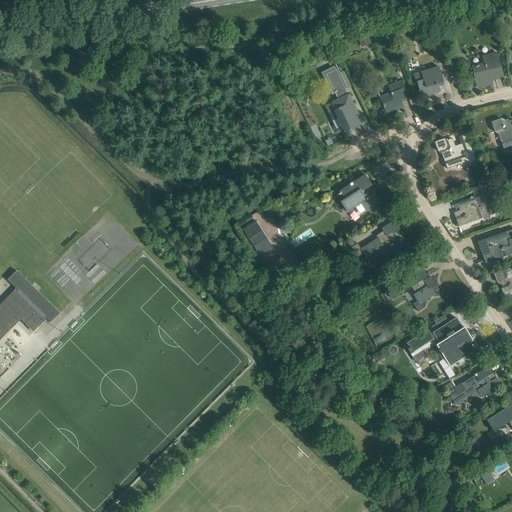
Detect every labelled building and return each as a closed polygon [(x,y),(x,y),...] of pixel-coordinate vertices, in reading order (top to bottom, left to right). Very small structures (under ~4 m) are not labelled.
[(370,37),(359,40),(363,52),(373,48),(370,37)] [(497,53),(482,56),(484,63),(472,66),(475,78),(477,88),(492,84),(491,80),(503,78),(497,53)] [(362,125),(358,116),(348,95),(347,95),(334,67),(321,73),(332,95),(335,94),(338,100),(325,106),(329,115),(335,112),(345,133),(362,125)] [(443,82),(439,68),(414,75),(416,83),(417,83),(421,98),(440,92),(438,84),(443,82)] [(396,107),(403,105),(401,101),(407,99),(403,88),(404,87),(401,80),(387,86),(390,92),(379,96),(377,91),(383,107),(386,114),(397,110),(396,107)] [(504,121),(501,119),(491,122),(494,132),(498,134),(504,149),(511,145),(511,127),(509,119),(504,121)] [(467,162),(468,164),(475,162),(466,134),(459,137),(462,147),(456,150),(452,139),(448,141),(444,139),(434,142),(438,152),(441,154),(447,169),(467,162)] [(373,194),(368,187),(372,185),(365,175),(339,191),(345,199),(340,202),(347,212),(360,204),(365,212),(371,208),(380,203),(374,193),(373,194)] [(456,212),(453,213),(458,227),(462,225),(468,224),(488,216),(496,213),(489,192),(487,187),(471,192),(473,198),(465,201),(467,208),(456,212)] [(260,255),(273,247),(256,221),(243,229),(260,255)] [(355,245),(343,252),(349,262),(363,253),(367,260),(371,266),(377,262),(376,259),(387,252),(386,250),(388,249),(389,250),(395,259),(391,261),(395,266),(404,260),(401,256),(408,251),(401,239),(396,241),(391,233),(399,228),(395,221),(386,226),(382,229),(383,232),(376,236),(378,239),(362,249),(358,243),(355,245)] [(511,229),(477,242),(480,250),(483,249),(485,256),(496,252),(499,259),(511,253),(511,229)] [(413,295),(417,302),(419,301),(421,303),(436,294),(432,287),(436,285),(431,277),(425,281),(424,279),(428,276),(422,268),(396,284),(402,293),(411,287),(415,294),(413,295)] [(501,287),(501,289),(503,296),(511,292),(511,269),(509,270),(505,272),(507,278),(501,281),(502,285),(501,287)] [(17,271),(8,280),(16,289),(47,319),(51,323),(60,313),(17,271)] [(47,319),(16,289),(3,303),(20,320),(33,333),(47,319)] [(386,291),(380,294),(385,301),(390,298),(386,291)] [(0,340),(20,320),(3,303),(0,305),(0,340)] [(428,330),(407,343),(410,348),(408,350),(411,354),(412,357),(414,359),(415,361),(427,354),(425,352),(423,350),(435,342),(437,345),(442,352),(439,354),(442,359),(445,357),(449,364),(450,366),(463,357),(465,356),(467,358),(473,355),(471,352),(470,351),(474,348),(467,338),(470,337),(464,327),(462,329),(461,328),(462,327),(456,319),(449,323),(439,329),(431,334),(428,330)] [(481,396),(492,390),(500,385),(488,366),(448,392),(455,404),(461,405),(462,400),(471,394),(481,396)] [(511,404),(486,421),(494,432),(508,423),(511,428),(511,404)] [(511,460),(511,457),(511,456),(502,461),(504,464),(511,460)] [(493,480),(487,470),(480,475),(486,485),(493,480)]
